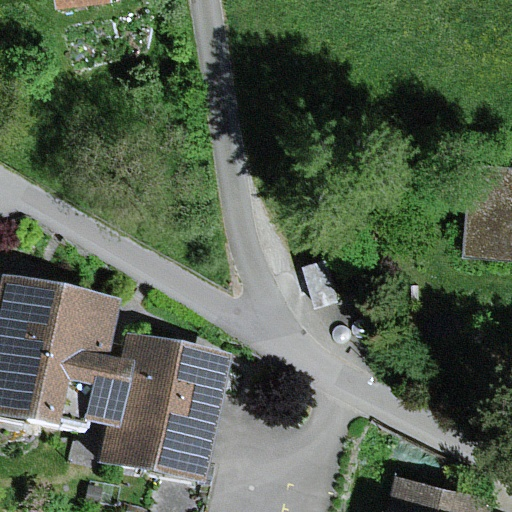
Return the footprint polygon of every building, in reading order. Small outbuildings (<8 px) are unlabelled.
[(122,6),(121,0),(66,0),(69,13),(122,6)] [(511,163),(474,160),(472,189),(463,188),(458,255),(511,259),(511,163)] [(320,259),(296,266),(310,309),(334,301),(320,259)] [(128,312),(9,286),(0,326),(0,427),(69,443),(74,424),(118,434),(109,470),(213,493),(241,367),(136,344),(129,373),(115,370),(128,312)] [(391,471),(382,506),(406,511),(487,511),(491,497),(391,471)]
